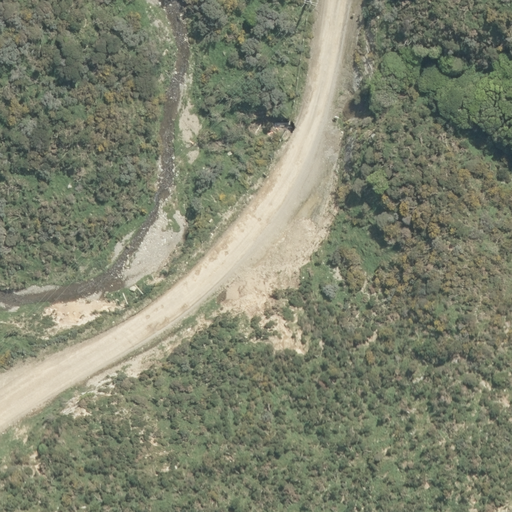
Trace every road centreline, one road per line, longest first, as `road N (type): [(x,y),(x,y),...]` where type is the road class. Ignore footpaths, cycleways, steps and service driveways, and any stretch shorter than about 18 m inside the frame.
road 1 (track): [(331,0),(289,195),(226,306)]
road 2 (track): [(0,451),(226,306)]
